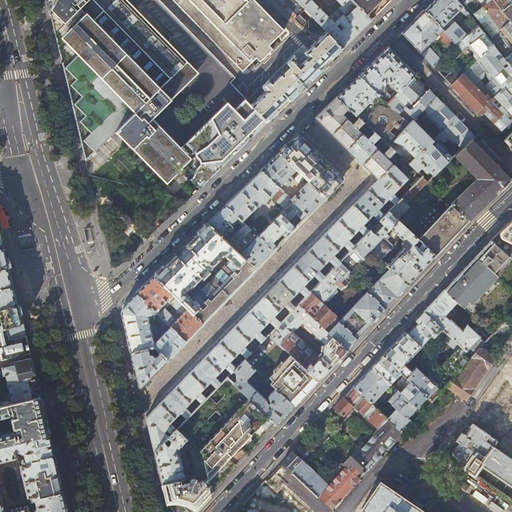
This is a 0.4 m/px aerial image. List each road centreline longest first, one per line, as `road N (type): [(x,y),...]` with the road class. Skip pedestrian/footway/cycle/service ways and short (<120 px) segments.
road 1 (residential): [(413,0),(72,326)]
road 2 (residential): [(215,511),(511,199)]
road 3 (secondary): [(72,326),(116,511)]
road 4 (secondary): [(41,195),(72,326)]
